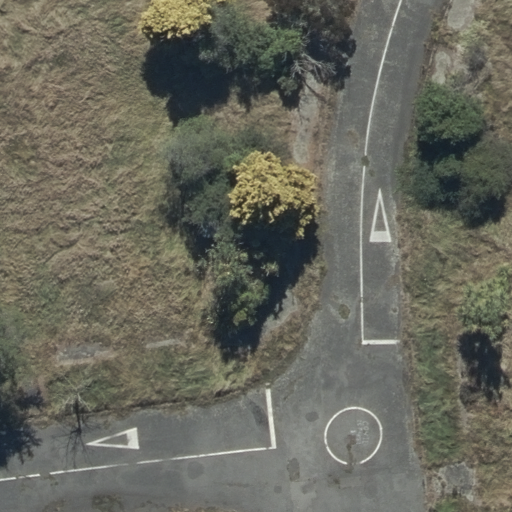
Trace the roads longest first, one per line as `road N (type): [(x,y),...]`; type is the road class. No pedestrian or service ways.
road 1 (track): [(354,435),(350,326),(366,148),(404,0)]
road 2 (track): [(0,476),(354,435)]
